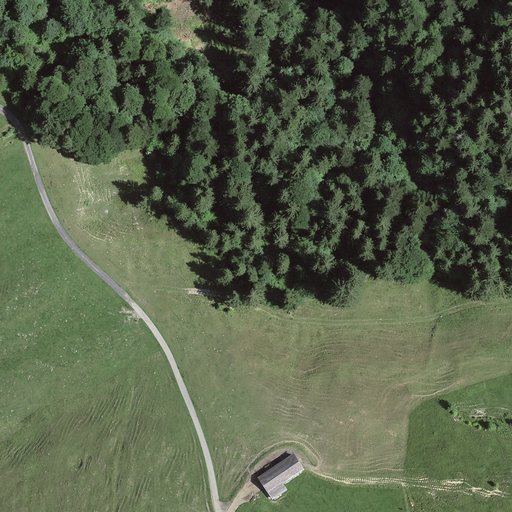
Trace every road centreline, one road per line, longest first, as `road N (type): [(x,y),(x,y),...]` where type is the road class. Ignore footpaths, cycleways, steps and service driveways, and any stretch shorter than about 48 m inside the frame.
road 1 (track): [(0,109),(27,142),(45,204),(162,347),(184,389),(218,511)]
road 2 (track): [(229,511),(260,466),(285,451),(347,479)]
